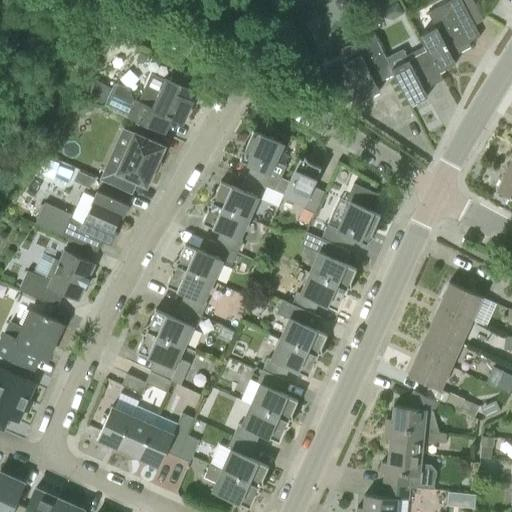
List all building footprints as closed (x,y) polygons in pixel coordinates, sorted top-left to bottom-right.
[(424,46),(441,80),(443,79),(439,72),(455,63),(450,51),(456,48),(459,53),(471,46),(469,42),(480,36),(474,24),(484,19),(473,0),(451,0),(427,13),(436,28),(419,36),(424,46)] [(385,18),(390,19),(403,13),(397,2),(381,10),(385,18)] [(303,10),(301,14),(303,19),(308,20),(312,18),(314,14),(311,10),(307,8),(303,10)] [(341,60),(325,69),(343,106),(361,97),(362,100),(380,91),(373,79),(380,76),(382,80),(394,74),(391,69),(392,68),(386,57),(371,28),(351,38),(357,49),(356,48),(354,48),(352,48),(349,48),(348,49),(346,50),(345,50),(344,51),(343,53),(343,54),(342,56),(341,57),(341,59),(341,60)] [(430,86),(441,80),(424,46),(406,55),(403,49),(386,57),(392,68),(391,69),(394,74),(410,105),(427,96),(421,84),(428,81),(430,86)] [(166,80),(156,75),(150,87),(141,91),(138,99),(132,97),(130,87),(117,82),(116,84),(114,83),(104,106),(164,134),(170,118),(182,122),(192,100),(188,99),(192,89),(167,78),(166,80)] [(104,103),(111,88),(92,79),(85,94),(104,103)] [(85,113),(91,110),(94,105),(83,99),(78,110),(85,113)] [(275,160),(282,143),(253,130),(240,160),(252,165),(246,177),(267,187),(275,190),(286,165),(275,160)] [(146,185),(164,146),(134,133),(117,172),(105,167),(100,179),(132,193),(137,181),(146,185)] [(321,167),(300,157),(284,194),(304,203),(302,207),(315,213),(325,191),(312,186),(321,167)] [(87,173),(79,169),(75,180),(90,187),(95,176),(87,173)] [(511,171),(507,169),(497,191),(511,198),(511,171)] [(261,199),(267,187),(246,177),(245,176),(239,189),(221,180),(211,201),(248,218),(257,197),(261,199)] [(321,238),(343,248),(350,251),(355,239),(367,244),(380,214),(373,211),(381,194),(354,182),(346,200),(351,202),(338,231),(327,226),(321,238)] [(117,231),(114,230),(120,216),(123,218),(129,205),(97,190),(84,220),(45,203),(36,224),(97,251),(102,240),(111,244),(114,237),(117,231)] [(216,242),(237,252),(243,255),(247,245),(242,242),(243,240),(239,238),(248,218),(211,201),(202,222),(221,230),(216,242)] [(337,260),(343,248),(321,238),(315,250),(320,252),(311,273),(347,289),(356,268),(337,260)] [(175,264),(212,280),(213,277),(214,277),(221,260),(233,265),(238,253),(243,255),(237,252),(216,242),(209,239),(204,251),(185,243),(175,264)] [(95,263),(64,249),(59,260),(55,258),(48,273),(53,275),(51,280),(28,270),(19,289),(57,307),(63,293),(79,300),(85,286),(86,286),(86,285),(86,284),(88,278),(89,279),(90,278),(89,277),(95,263)] [(180,305),(201,315),(207,302),(203,301),(212,280),(175,264),(166,284),(185,293),(180,305)] [(338,310),(347,289),(311,273),(301,293),(297,291),(292,304),(314,314),(319,301),(338,310)] [(439,305),(470,319),(481,296),(449,282),(439,305)] [(314,314),(292,304),(282,299),(276,313),(274,312),(265,331),(281,338),(318,355),(327,334),(308,325),(314,314)] [(196,327),(201,315),(180,305),(174,317),(155,308),(146,329),(183,346),(192,325),(196,327)] [(460,343),(470,319),(439,305),(428,328),(460,343)] [(46,360),(63,323),(31,308),(18,338),(5,332),(0,343),(0,354),(33,370),(39,357),(46,360)] [(418,352),(450,366),(460,343),(428,328),(418,352)] [(150,371),(172,381),(181,384),(190,363),(181,358),(178,357),(183,346),(146,329),(137,350),(156,359),(150,371)] [(262,369),(284,379),(290,367),(308,375),(318,355),(281,338),(272,359),(268,357),(262,369)] [(407,375),(429,385),(440,390),(450,366),(418,352),(407,375)] [(19,421),(29,399),(36,383),(0,367),(0,428),(3,430),(10,416),(19,421)] [(509,392),(511,386),(511,374),(495,367),(487,383),(509,392)] [(284,379),(262,369),(257,382),(261,384),(252,404),(288,420),(298,400),(279,391),(284,379)] [(167,392),(172,381),(150,371),(145,382),(147,383),(167,392)] [(147,383),(145,382),(126,373),(121,384),(142,394),(147,383)] [(433,410),(437,401),(424,395),(414,390),(406,406),(393,405),(392,418),(386,417),(385,427),(424,431),(439,432),(433,410)] [(445,404),(459,410),(464,400),(449,394),(445,404)] [(243,425),(239,423),(233,435),(255,445),(260,433),(279,441),(288,420),(252,404),(243,425)] [(97,438),(118,448),(133,415),(112,406),(97,438)] [(166,451),(177,456),(187,434),(194,418),(182,412),(178,422),(158,414),(153,424),(138,457),(159,466),(166,451)] [(153,424),(133,415),(118,448),(138,457),(153,424)] [(424,431),(385,427),(384,436),(390,437),(389,449),(421,453),(422,442),(435,443),(436,442),(445,443),(447,433),(439,432),(424,431)] [(199,440),(187,434),(177,456),(189,462),(199,440)] [(223,470),(259,486),(268,465),(250,457),(255,445),(233,435),(228,448),(218,444),(209,464),(223,470)] [(493,447),(494,437),(482,436),(481,445),(493,447)] [(420,463),(421,453),(389,449),(388,462),(381,461),(381,471),(384,471),(384,475),(383,484),(409,486),(409,487),(434,490),(436,472),(430,465),(420,463)] [(259,486),(223,470),(209,464),(204,476),(217,482),(213,491),(250,507),(259,486)] [(23,483),(0,472),(1,471),(0,470),(0,511),(9,511),(14,501),(14,502),(23,483)] [(490,482),(491,472),(478,471),(477,480),(490,482)] [(406,511),(409,487),(409,486),(383,484),(382,496),(364,494),(364,500),(363,507),(357,506),(356,511),(406,511)] [(52,511),(59,499),(37,489),(37,487),(36,486),(26,507),(14,502),(14,501),(9,511),(52,511)] [(460,492),(448,491),(447,505),(458,506),(460,492)] [(81,511),(83,508),(82,507),(81,509),(59,499),(52,511),(81,511)]
